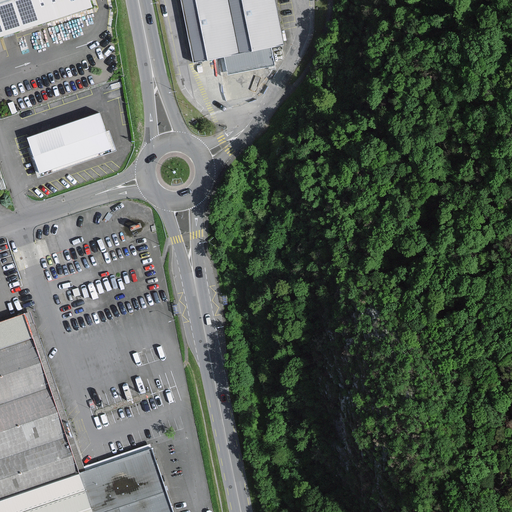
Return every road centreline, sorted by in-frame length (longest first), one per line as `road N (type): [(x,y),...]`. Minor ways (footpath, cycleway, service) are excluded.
road 1 (primary): [(193,272),(240,511)]
road 2 (track): [(331,0),(308,69),(251,120)]
